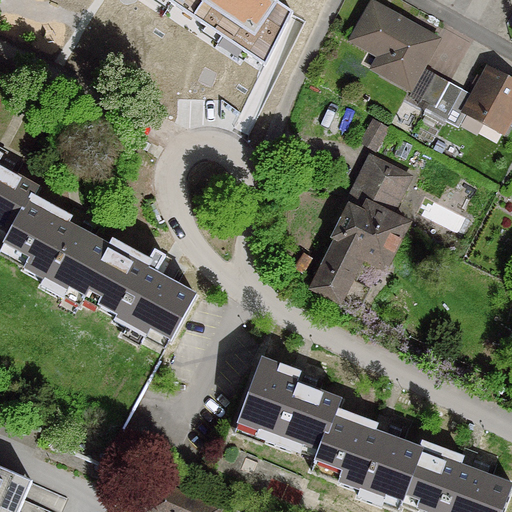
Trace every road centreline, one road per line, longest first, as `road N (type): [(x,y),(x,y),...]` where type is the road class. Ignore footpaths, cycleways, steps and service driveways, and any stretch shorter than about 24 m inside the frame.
road 1 (residential): [(511,430),(241,287)]
road 2 (residential): [(177,149),(0,51)]
road 3 (residential): [(333,0),(288,96),(244,159)]
road 4 (residential): [(241,287),(202,256),(181,223),(169,195),(177,149)]
road 5 (residential): [(244,159),(241,287)]
road 6 (residential): [(511,56),(398,0)]
